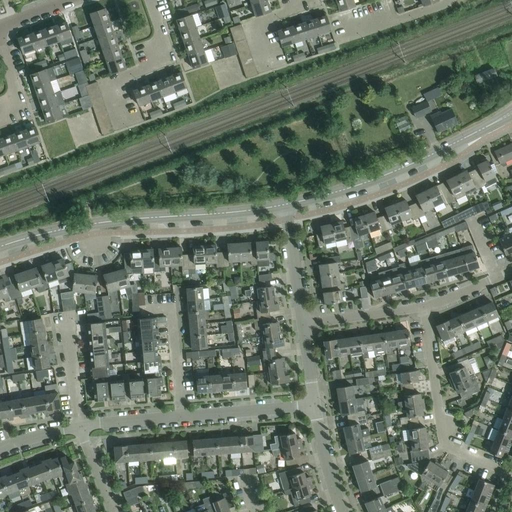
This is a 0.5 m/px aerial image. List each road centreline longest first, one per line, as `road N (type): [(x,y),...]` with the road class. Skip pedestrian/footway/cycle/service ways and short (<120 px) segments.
road 1 (tertiary): [(285,204),(93,223),(0,246)]
road 2 (tertiary): [(511,113),(394,171),(285,204)]
road 3 (residential): [(503,470),(442,440),(423,307)]
road 4 (residential): [(127,127),(115,95),(157,59),(161,42),(147,0)]
road 5 (residential): [(180,417),(171,310),(135,310)]
road 6 (residential): [(180,417),(312,406)]
road 7 (residential): [(423,307),(301,325)]
road 8 (residential): [(301,325),(285,204)]
